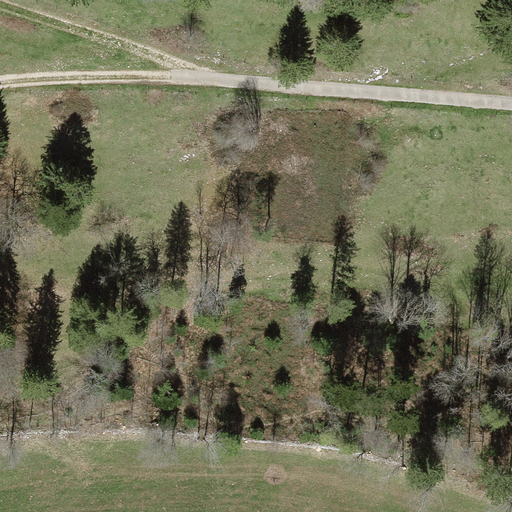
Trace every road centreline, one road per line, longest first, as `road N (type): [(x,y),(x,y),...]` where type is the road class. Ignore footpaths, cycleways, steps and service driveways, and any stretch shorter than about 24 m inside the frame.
road 1 (track): [(511,108),(198,78),(0,90)]
road 2 (track): [(198,78),(0,5)]
